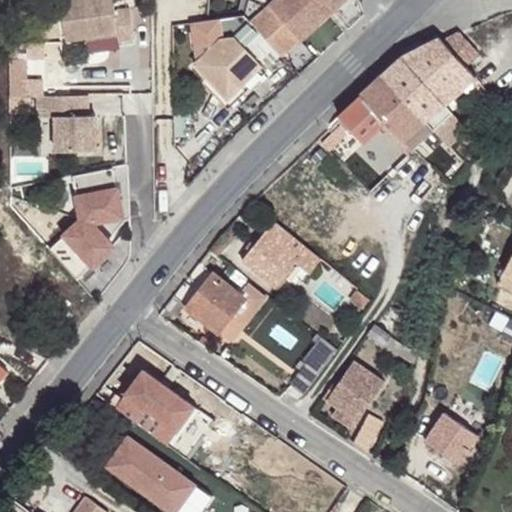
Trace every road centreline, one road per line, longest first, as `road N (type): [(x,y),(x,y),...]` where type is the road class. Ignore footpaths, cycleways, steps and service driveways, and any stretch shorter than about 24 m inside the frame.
road 1 (secondary): [(127,312),(229,187),(393,21)]
road 2 (residential): [(127,312),(424,511)]
road 3 (unknown): [(171,258),(166,23)]
road 4 (secondary): [(0,476),(127,312)]
